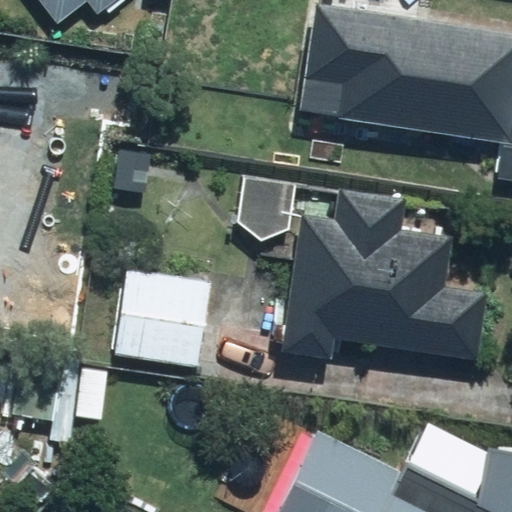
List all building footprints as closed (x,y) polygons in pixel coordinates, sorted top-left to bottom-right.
[(109,0),(39,0),(52,15),(71,0),(87,0),(95,11),(109,0)] [(511,111),(509,111),(511,91),(511,27),(345,0),(316,0),(298,110),(495,143),(489,178),(511,182),(511,111)] [(153,143),(110,140),(106,190),(149,194),(153,143)] [(290,176),(241,170),(235,223),(283,229),(290,176)] [(299,208),(276,346),(325,354),(327,338),(471,362),(484,286),(437,279),(444,235),(396,227),(402,195),(332,184),(327,212),(299,208)] [(209,278),(124,269),(116,356),(200,365),(209,278)] [(497,511),(320,429),(286,503),(305,511),(497,511)]
